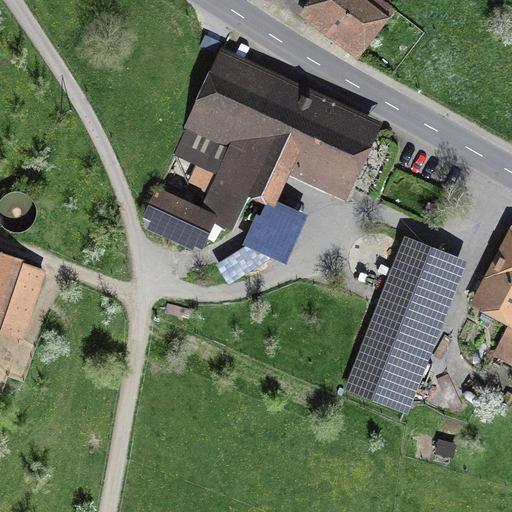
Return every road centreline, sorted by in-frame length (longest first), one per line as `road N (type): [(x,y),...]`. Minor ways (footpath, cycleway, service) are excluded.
road 1 (secondary): [(511,173),(214,0)]
road 2 (track): [(150,280),(108,511)]
